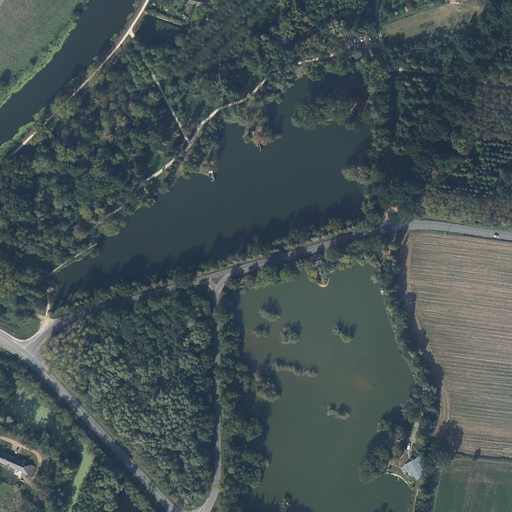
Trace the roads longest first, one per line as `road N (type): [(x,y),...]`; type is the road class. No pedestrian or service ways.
road 1 (unclassified): [(390,199),(450,120),(511,9)]
road 2 (secondary): [(203,511),(217,485),(216,294)]
road 3 (secondary): [(175,511),(25,355)]
road 4 (unclassified): [(390,199),(392,104),(378,0)]
road 5 (secondary): [(203,280),(72,317),(25,355)]
road 6 (secondary): [(388,227),(231,272)]
road 7 (secondary): [(511,235),(388,227)]
